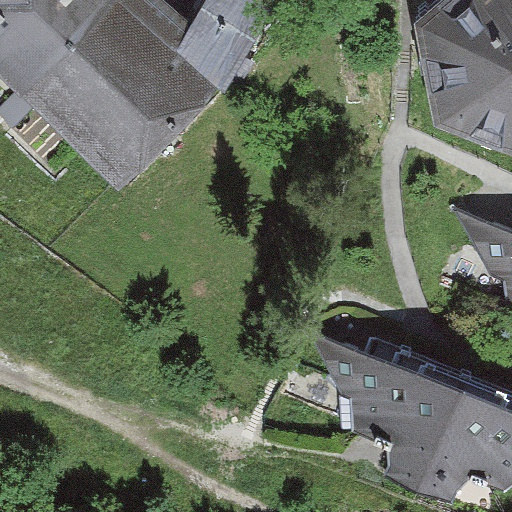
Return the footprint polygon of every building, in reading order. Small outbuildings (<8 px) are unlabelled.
[(0,0),(0,59),(119,177),(217,83),(178,49),(189,33),(152,0),(122,0),(121,2),(119,0),(0,0)] [(208,0),(189,33),(178,49),(217,83),(269,0),(208,0)] [(441,118),(511,142),(511,0),(448,0),(420,24),(441,118)] [(511,295),(511,232),(465,216),(511,295)] [(457,494),(511,475),(511,411),(464,389),(320,340),(393,471),(457,494)]
